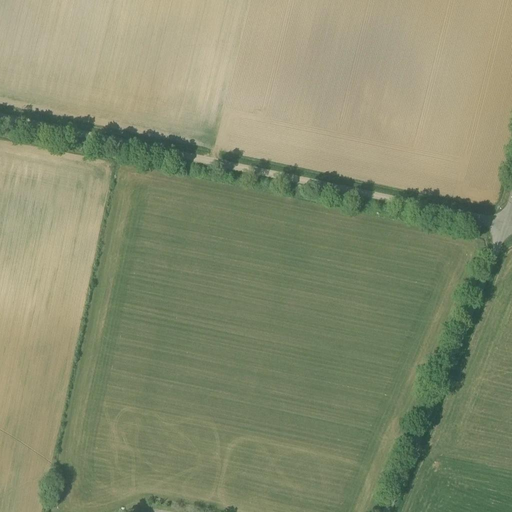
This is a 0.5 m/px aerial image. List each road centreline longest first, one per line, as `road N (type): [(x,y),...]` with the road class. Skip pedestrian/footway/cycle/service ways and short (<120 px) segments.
road 1 (unclassified): [(502,220),(0,118)]
road 2 (unclassified): [(387,511),(502,220)]
